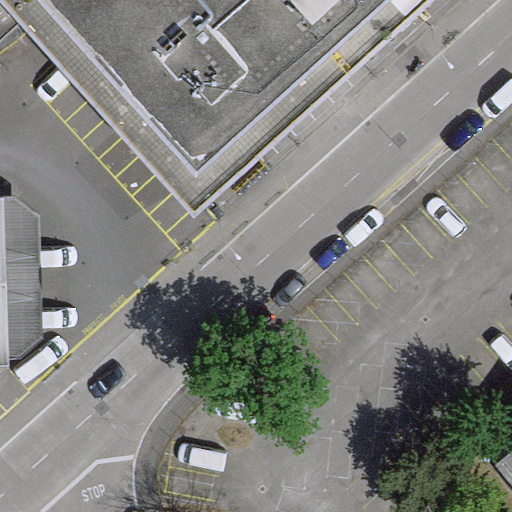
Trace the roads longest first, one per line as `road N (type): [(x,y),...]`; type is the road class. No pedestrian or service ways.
road 1 (secondary): [(32,470),(511,39)]
road 2 (unknown): [(167,348),(51,166),(22,142),(0,140)]
